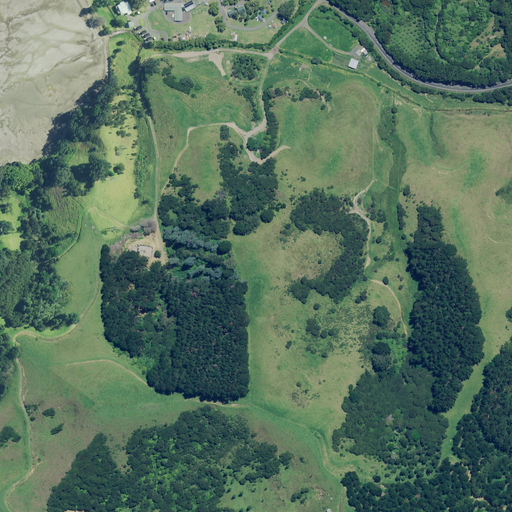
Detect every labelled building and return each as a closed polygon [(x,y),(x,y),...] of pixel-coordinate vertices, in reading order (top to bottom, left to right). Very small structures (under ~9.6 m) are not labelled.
[(192,0),(193,1),(184,5),(187,12),(205,2),(204,0),(192,0)] [(119,5),(116,6),(120,15),(126,13),(127,15),(131,13),(125,1),(122,2),(122,1),(118,3),(119,5)] [(183,3),(165,2),(165,11),(175,11),(175,20),(182,20),(183,3)] [(246,11),(244,5),(238,8),(240,14),(246,11)] [(237,15),(234,9),(228,12),(230,17),(237,15)] [(359,61),(352,58),(349,66),(356,69),(359,61)]
